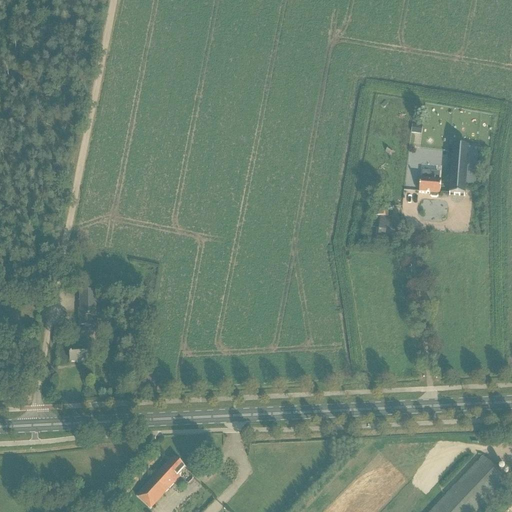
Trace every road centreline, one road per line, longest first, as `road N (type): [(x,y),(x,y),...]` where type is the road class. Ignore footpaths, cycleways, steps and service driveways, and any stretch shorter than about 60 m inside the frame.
road 1 (primary): [(511,402),(0,427)]
road 2 (track): [(35,426),(115,0)]
